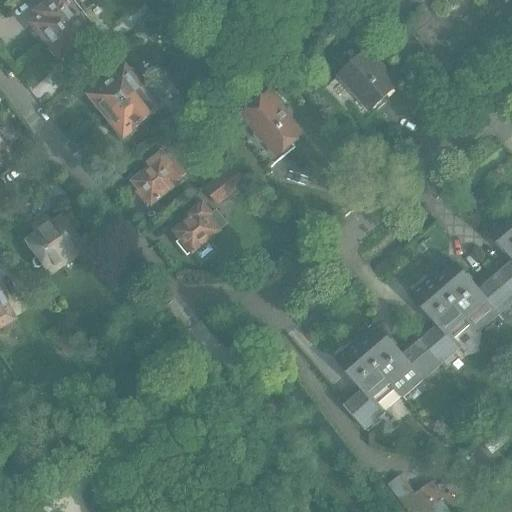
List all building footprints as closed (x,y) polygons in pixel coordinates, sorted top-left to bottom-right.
[(39,22),(34,26),(48,43),(49,45),(81,19),(89,13),(78,0),(59,0),(39,16),(41,19),(38,21),(39,22)] [(81,19),(49,45),(62,61),(67,57),(68,58),(71,56),(74,60),(102,38),(93,28),(90,31),(81,19)] [(407,27),(387,43),(409,70),(429,54),(407,27)] [(383,100),(395,89),(381,74),(384,71),(367,52),(331,84),(366,123),(387,104),(383,100)] [(92,99),(89,101),(98,113),(101,111),(107,119),(147,88),(155,82),(153,81),(146,87),(134,71),(129,71),(127,69),(90,97),(92,99)] [(147,88),(107,119),(113,126),(111,128),(121,141),(124,139),(125,140),(162,112),(161,110),(161,105),(160,104),(175,92),(163,76),(155,82),(147,88)] [(295,148),(292,145),(302,136),(283,114),(280,109),(282,107),(270,93),(244,115),(245,116),(236,124),(247,139),(271,168),(295,148)] [(152,174),(135,186),(141,194),(137,197),(148,211),(182,183),(171,168),(174,166),(163,153),(146,166),(152,174)] [(216,200),(244,178),(234,166),(206,188),(216,200)] [(201,262),(216,250),(209,241),(220,232),(219,231),(227,225),(217,212),(213,215),(204,203),(188,216),(191,219),(175,233),(181,240),(176,244),(187,258),(192,254),(193,255),(194,253),(201,262)] [(511,218),(507,213),(488,230),(510,256),(492,272),(511,294),(511,218)] [(23,242),(31,255),(42,272),(79,248),(70,234),(79,228),(70,215),(61,221),(59,217),(23,242)] [(511,303),(511,294),(492,272),(475,287),(456,265),(437,281),(433,277),(431,278),(479,332),(511,303)] [(478,333),(479,332),(431,278),(412,295),(434,321),(416,336),(441,365),(460,348),(448,334),(466,319),(478,333)] [(0,328),(10,323),(0,303),(0,328)] [(441,365),(416,336),(398,352),(380,330),(360,347),(356,342),(356,343),(403,398),(441,365)] [(403,398),(356,343),(336,360),(359,386),(341,402),(365,430),(384,413),(372,400),(391,384),(403,398)] [(398,511),(445,511),(439,503),(441,501),(428,483),(396,509),(398,511)]
